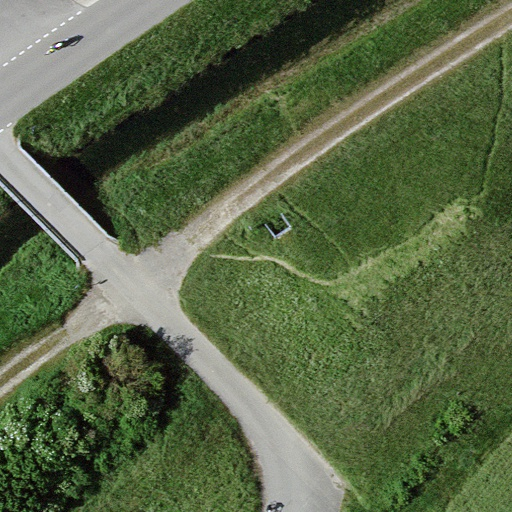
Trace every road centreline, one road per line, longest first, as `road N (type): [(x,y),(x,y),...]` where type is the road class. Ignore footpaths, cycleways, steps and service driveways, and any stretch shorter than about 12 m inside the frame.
road 1 (track): [(0,152),(247,402),(281,449),(291,511)]
road 2 (tertiary): [(147,0),(0,102)]
